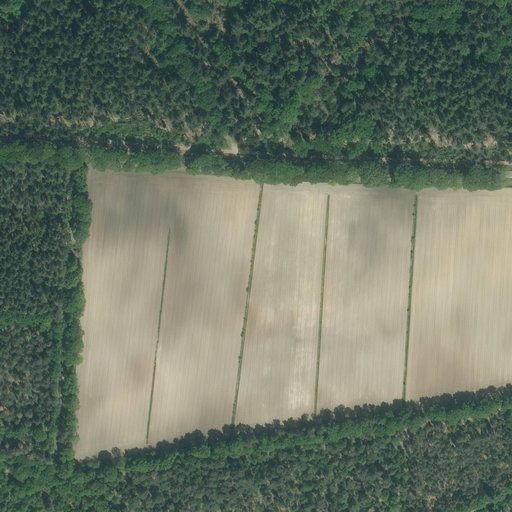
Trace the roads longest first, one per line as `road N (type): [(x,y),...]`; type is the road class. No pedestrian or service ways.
road 1 (secondary): [(511,174),(0,145)]
road 2 (track): [(511,183),(90,161)]
road 3 (track): [(383,416),(60,472)]
road 4 (track): [(189,69),(414,0)]
